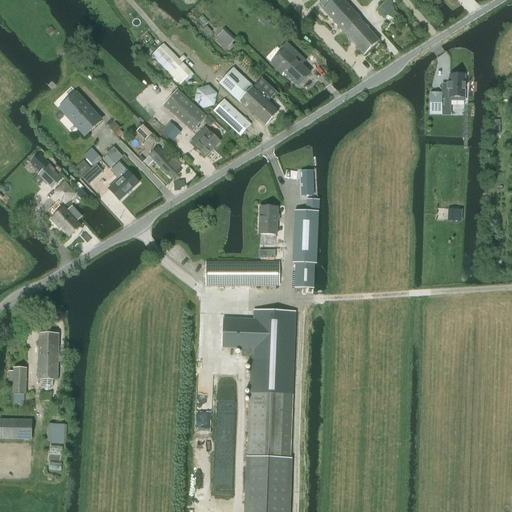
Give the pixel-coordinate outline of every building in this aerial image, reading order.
[(342,0),(321,0),(318,2),(363,55),(379,41),(342,0)] [(389,0),(386,0),(377,10),(383,16),(390,8),(394,4),(389,0)] [(236,39),(225,29),(217,37),(218,38),(216,41),(224,49),(227,46),(228,47),(226,49),(229,51),(234,46),(232,44),(236,39)] [(305,60),(286,43),(280,49),(282,51),(270,64),(281,73),(283,71),(298,85),(309,73),(301,65),(305,60)] [(152,55),(181,83),(191,73),(163,45),(152,55)] [(254,87),(234,68),(219,84),(239,102),(241,101),(265,124),(278,111),(268,102),(276,92),(261,78),(254,87)] [(430,93),(430,115),(442,116),(442,108),(450,108),(451,101),(464,101),(464,76),(450,76),(450,88),(441,88),(441,93),(430,93)] [(197,89),(195,101),(203,109),(215,106),(217,94),(208,86),(197,89)] [(163,104),(192,131),(206,116),(177,89),(163,104)] [(66,111),(85,131),(97,120),(78,99),(76,101),(73,97),(64,105),(68,109),(66,111)] [(241,135),(249,126),(250,125),(223,101),(214,111),(241,135)] [(182,131),(171,121),(162,131),(172,141),(182,131)] [(151,134),(143,125),(136,132),(145,141),(151,134)] [(205,128),(190,144),(194,147),(205,157),(219,141),(209,131),(205,128)] [(171,160),(158,147),(150,155),(173,179),(181,170),(178,168),(182,164),(175,156),(171,160)] [(107,156),(103,159),(112,169),(119,163),(117,161),(122,157),(114,148),(106,155),(107,156)] [(39,154),(30,164),(39,173),(38,174),(44,180),(43,181),(51,189),(60,180),(52,172),(54,170),(39,154)] [(121,178),(109,189),(119,200),(138,182),(128,171),(127,171),(119,163),(112,169),(111,171),(115,176),(117,174),(121,178)] [(311,170),(299,171),(300,196),(313,195),(311,170)] [(66,185),(56,194),(67,205),(76,196),(66,185)] [(295,288),(313,289),(314,264),(317,264),(319,200),(307,200),(306,212),(295,211),(293,263),(296,264),(295,288)] [(64,208),(53,218),(51,219),(59,228),(61,227),(70,237),(81,226),(76,221),(81,217),(72,207),(67,211),(64,208)] [(260,207),(259,234),(277,235),(278,208),(260,207)] [(279,286),(279,263),(206,263),(206,286),(279,286)] [(223,319),(222,348),(244,349),(243,357),(252,357),(251,392),(248,458),(247,458),(245,511),(288,511),(291,459),(290,459),(293,393),(296,312),(254,310),(253,320),(223,319)] [(39,334),(38,379),(42,379),(42,386),(43,388),(45,390),(47,391),(50,390),(52,388),(53,386),(53,379),(58,380),(59,363),(67,363),(67,355),(64,355),(59,355),(59,335),(41,334),(39,334)] [(14,368),(13,395),(26,396),(27,368),(14,368)] [(0,431),(0,438),(25,440),(31,440),(32,420),(0,419),(0,431)] [(66,444),(66,425),(48,425),(48,443),(66,444)]
